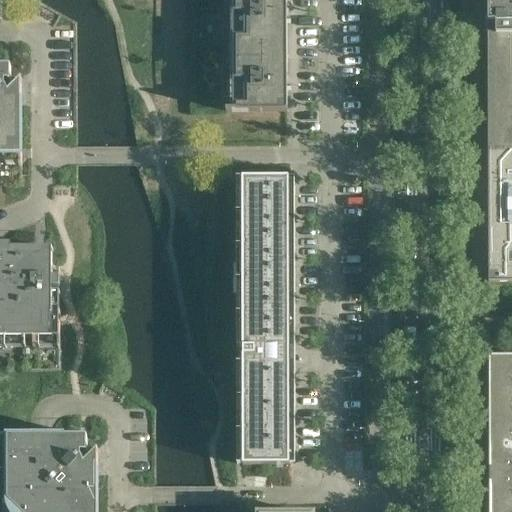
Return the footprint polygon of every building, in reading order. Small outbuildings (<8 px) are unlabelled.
[(287,80),(287,24),(290,24),(290,22),(289,23),(289,13),(287,13),(286,0),(226,0),(226,110),(226,113),(287,113),(287,91),(291,91),(291,90),(289,90),(289,80),(287,80)] [(511,0),(487,0),(488,35),(488,150),(511,150),(511,0)] [(0,187),(22,188),(22,107),(21,80),(8,94),(5,88),(5,84),(11,84),(11,68),(0,67),(0,187)] [(511,283),(511,150),(488,150),(488,199),(493,199),(493,208),(488,208),(488,283),(511,283)] [(353,185),(355,186),(356,186),(358,185),(359,184),(360,183),(361,181),(361,180),(360,178),(359,177),(358,176),(356,176),(355,176),(353,177),(352,178),(351,179),(351,181),(351,182),(352,184),(353,185)] [(289,466),(289,179),(289,178),(242,178),(243,466),(289,466)] [(60,350),(60,294),(48,293),(48,289),(60,289),(60,279),(48,279),(48,275),(52,275),(53,250),(0,250),(0,372),(5,373),(37,373),(60,373),(60,357),(60,350)] [(511,386),(511,356),(489,357),(489,386),(511,386)] [(511,414),(511,386),(489,386),(489,414),(511,414)] [(511,442),(511,414),(489,414),(489,442),(511,442)] [(97,511),(98,476),(98,450),(84,464),(84,462),(83,460),(81,457),(81,454),(87,454),(87,437),(49,438),(0,437),(0,511),(97,511)] [(511,470),(511,442),(489,442),(489,458),(489,470),(511,470)] [(511,498),(511,470),(489,470),(489,486),(489,498),(511,498)] [(511,511),(511,498),(489,498),(489,511),(511,511)]
